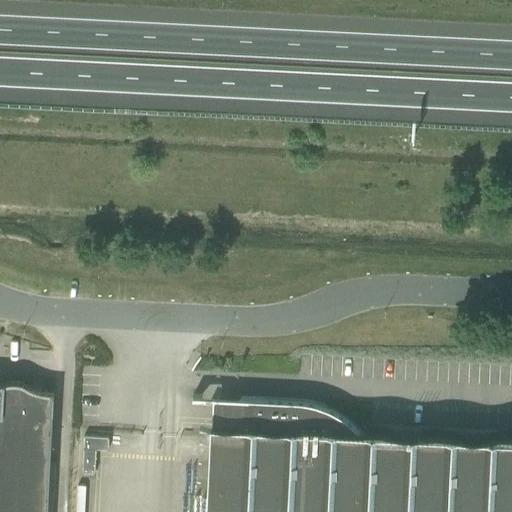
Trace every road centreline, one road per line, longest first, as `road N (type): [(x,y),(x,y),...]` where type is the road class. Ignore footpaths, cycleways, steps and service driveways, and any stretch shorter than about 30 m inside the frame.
road 1 (unclassified): [(511,297),(388,291),(279,323),(47,313),(0,303)]
road 2 (motorway): [(511,50),(0,26)]
road 3 (motorway): [(0,75),(511,97)]
